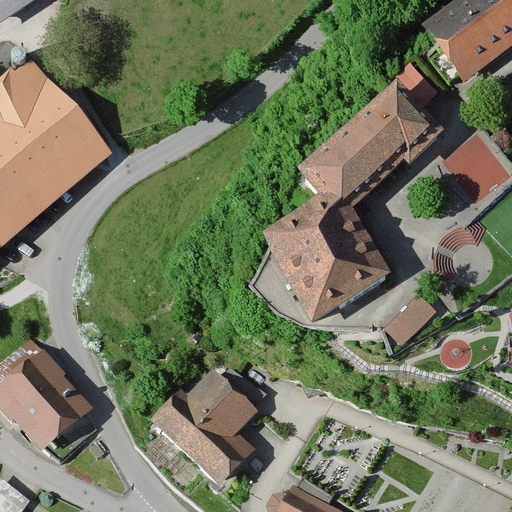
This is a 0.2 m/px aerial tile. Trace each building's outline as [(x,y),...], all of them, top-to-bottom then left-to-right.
[(0,0),(0,33),(51,0),(0,0)] [(511,0),(480,0),(430,38),(470,91),(511,59),(511,0)] [(0,88),(0,116),(0,118),(0,117),(0,259),(114,161),(33,67),(15,82),(14,77),(0,88)] [(407,282),(364,219),(415,171),(420,176),(456,143),(409,93),(309,187),(332,211),(272,250),(329,334),(388,295),(407,282)] [(85,408),(40,354),(0,387),(0,395),(41,444),(85,408)] [(260,419),(214,378),(191,404),(186,400),(155,436),(225,496),(258,458),(240,442),(260,419)] [(17,511),(26,501),(0,480),(0,511),(17,511)] [(329,511),(294,495),(285,511),(329,511)]
